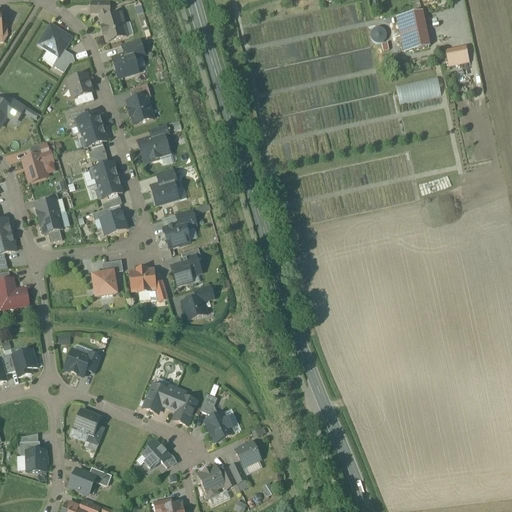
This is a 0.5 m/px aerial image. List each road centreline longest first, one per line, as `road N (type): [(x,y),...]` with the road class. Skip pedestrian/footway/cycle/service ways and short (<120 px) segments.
road 1 (tertiary): [(193,0),(291,320),(368,511)]
road 2 (residential): [(43,0),(80,27),(92,48),(143,230),(124,251),(34,262)]
road 3 (residential): [(55,391),(163,433),(189,454)]
road 4 (residential): [(34,262),(55,391)]
road 5 (residential): [(55,391),(60,462),(50,511)]
